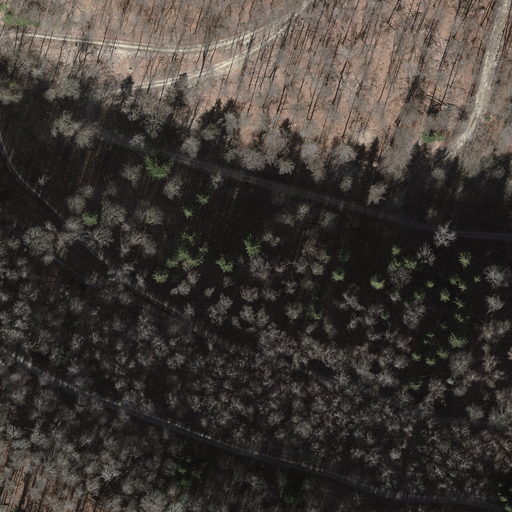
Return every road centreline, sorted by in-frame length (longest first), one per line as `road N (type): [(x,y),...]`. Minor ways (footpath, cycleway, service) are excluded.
road 1 (track): [(232,447),(98,285),(63,146),(109,90),(212,70),(254,49),(315,0)]
road 2 (track): [(0,357),(167,431),(394,497),(474,499),(511,511)]
road 3 (track): [(504,0),(478,115),(465,138),(405,192),(395,218),(511,237)]
road 4 (track): [(395,218),(81,121)]
road 5 (track): [(304,0),(215,43),(170,49),(29,30),(0,35)]
road 6 (track): [(0,134),(15,175),(50,215),(218,345)]
road 7 (track): [(511,432),(438,422),(218,345)]
road 8 (track): [(218,345),(98,285),(0,221)]
